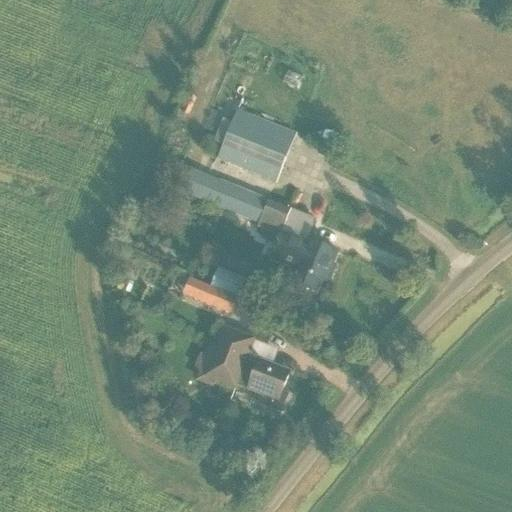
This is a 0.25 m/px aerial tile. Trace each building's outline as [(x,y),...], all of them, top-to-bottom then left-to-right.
[(220,160),(276,183),(295,134),(239,112),(220,160)] [(282,234),(283,232),(293,210),(196,173),(185,195),(282,234)] [(317,296),(323,281),(327,283),(338,254),(283,232),(272,261),(292,269),(286,284),(317,296)] [(252,282),(218,269),(211,288),(245,301),(252,282)] [(196,283),(190,298),(235,315),(241,301),(196,283)] [(238,386),(264,396),(260,407),(281,415),(289,394),(284,392),(291,373),(261,361),(260,363),(248,358),(255,339),(222,325),(214,346),(210,344),(205,356),(202,355),(196,369),(201,371),(197,383),(213,389),(216,383),(236,391),(238,386)]
